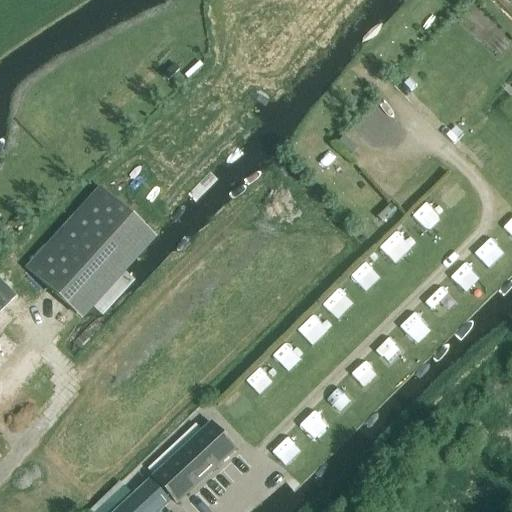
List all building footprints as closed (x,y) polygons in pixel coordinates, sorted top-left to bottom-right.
[(355,129),(359,139),(376,132),(371,122),(355,129)] [(99,186),(25,267),(75,313),(150,232),(99,186)] [(430,195),(411,211),(420,221),(439,205),(430,195)] [(394,258),(416,245),(402,223),(381,236),(394,258)] [(369,288),(389,269),(372,251),(352,270),(369,288)] [(0,285),(9,276),(0,267),(0,285)] [(320,303),(299,320),(313,339),(335,322),(320,303)] [(391,330),(377,344),(393,360),(407,347),(391,330)] [(274,347),(288,366),(305,353),(290,334),(274,347)] [(38,343),(10,380),(24,391),(52,354),(38,343)] [(265,389),(284,373),(274,362),(255,378),(265,389)] [(234,407),(251,389),(241,379),(224,397),(234,407)] [(318,401),(300,419),(310,428),(328,411),(318,401)] [(211,422),(151,478),(176,505),(236,449),(211,422)] [(102,483),(88,468),(89,468),(76,454),(53,475),(79,504),(102,483)] [(159,511),(169,503),(148,481),(114,511),(159,511)]
